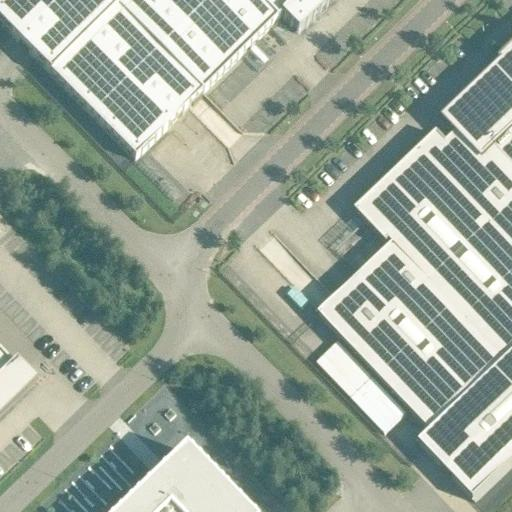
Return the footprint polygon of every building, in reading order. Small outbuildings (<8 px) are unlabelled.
[(2,0),(0,2),(0,26),(135,163),(281,18),(298,36),(334,0),(2,0)] [(475,505),(511,470),(511,61),(445,125),(448,128),(356,216),(391,252),(320,320),(433,438),(421,449),(475,505)] [(12,368),(0,355),(0,420),(36,385),(16,364),(12,368)] [(383,424),(401,441),(409,432),(418,440),(426,431),(400,406),(383,424)] [(241,511),(185,453),(123,511),(241,511)]
